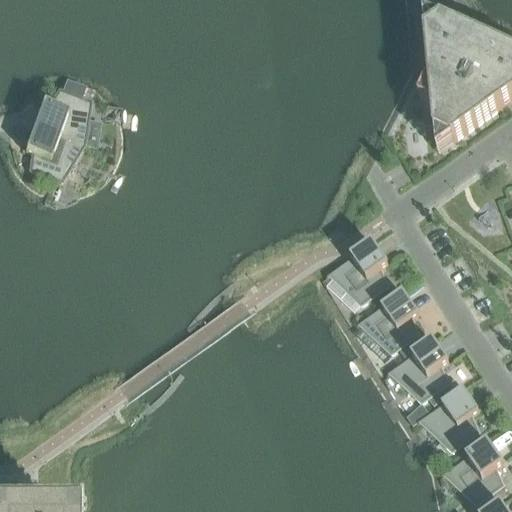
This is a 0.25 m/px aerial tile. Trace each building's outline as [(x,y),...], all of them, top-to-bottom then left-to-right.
[(436,137),(455,146),(511,104),(511,102),(511,101),(511,97),(511,56),(425,17),(436,137)] [(67,86),(63,97),(59,96),(50,110),(43,108),(34,132),(83,150),(90,107),(81,104),(85,93),(67,86)] [(83,150),(34,132),(25,155),(33,158),(30,175),(61,186),(83,150)] [(330,279),(362,310),(388,291),(381,275),(389,269),(374,248),(330,279)] [(404,297),(360,328),(393,359),(419,340),(412,324),(419,318),(404,297)] [(390,377),(392,378),(423,407),(449,388),(442,373),(450,367),(434,346),(390,377)] [(421,426),(422,427),(453,456),(479,437),(472,422),(480,416),(465,394),(421,426)] [(436,399),(430,404),(434,410),(440,405),(436,399)] [(445,479),(477,509),(494,497),(500,493),(503,490),(504,490),(497,474),(504,469),(489,447),(445,479)] [(500,493),(494,497),(499,503),(508,497),(503,490),(500,493)]
